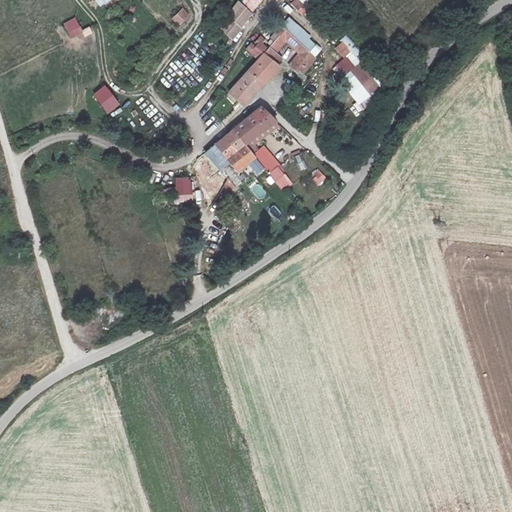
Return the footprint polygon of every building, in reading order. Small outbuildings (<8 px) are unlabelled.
[(261,0),(239,0),(237,3),(249,13),(251,14),(263,1),(261,0)] [(292,0),(295,3),(306,17),(318,1),(317,0),(292,0)] [(237,3),(233,1),(225,16),(226,18),(218,29),(231,42),(249,13),(237,3)] [(183,8),(171,19),(181,29),(193,18),(183,8)] [(76,18),(64,23),(70,39),(83,34),(76,18)] [(243,46),(252,58),(268,70),(275,73),(282,58),(277,54),(284,43),(296,54),(287,66),(303,78),(316,57),(278,23),(269,37),(269,41),(265,45),(254,33),(243,46)] [(82,31),(85,38),(92,34),(89,27),(82,31)] [(361,50),(343,33),(333,48),(349,62),(361,50)] [(254,88),(268,70),(252,58),(211,103),(207,99),(198,110),(216,125),(251,85),(254,88)] [(383,84),(359,62),(338,80),(354,107),(383,84)] [(92,95),(108,115),(120,105),(104,85),(92,95)] [(221,135),(232,148),(265,125),(250,111),(221,135)] [(243,161),(232,148),(221,135),(204,150),(227,175),(243,161)] [(263,145),(251,154),(282,190),(294,181),(263,145)] [(301,171),(307,168),(301,155),(295,158),(301,171)] [(317,187),(325,181),(316,170),(309,177),(317,187)] [(193,178),(175,178),(175,203),(193,203),(193,178)] [(261,184),(253,187),(257,199),(265,196),(261,184)]
